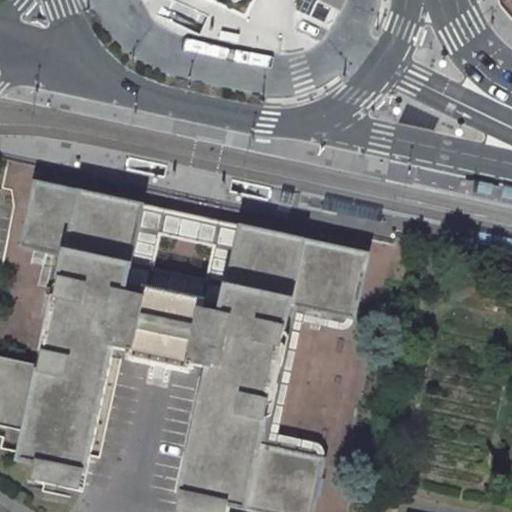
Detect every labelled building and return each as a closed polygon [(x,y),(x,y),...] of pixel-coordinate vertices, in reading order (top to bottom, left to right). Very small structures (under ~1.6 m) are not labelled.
[(311,18),(318,3),(312,0),(302,0),(301,4),(297,12),(311,18)] [(222,32),(221,40),(237,43),(239,35),(222,32)] [(511,188),(476,181),(474,194),(511,201),(511,188)] [(261,446),(292,305),(355,319),(369,255),(242,227),(144,206),(37,183),(23,247),(67,256),(43,365),(0,356),(0,425),(29,431),(23,461),(40,465),(36,481),(82,491),(114,348),(131,351),(130,356),(132,356),(131,360),(190,373),(191,369),(193,369),(194,365),(211,369),(180,511),(228,511),(230,506),(260,511),(313,511),(324,459),(261,446)] [(279,202),(291,204),(293,199),(294,193),(281,191),(279,202)] [(383,212),(324,200),(322,211),(381,223),(383,212)] [(511,251),(511,240),(465,230),(463,241),(511,251)] [(511,480),(504,479),(500,494),(511,496),(511,480)]
